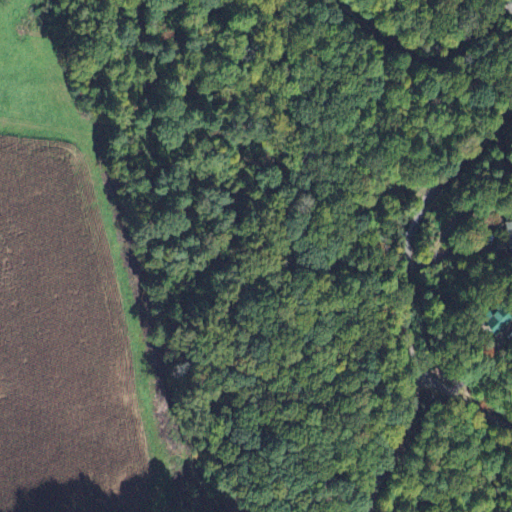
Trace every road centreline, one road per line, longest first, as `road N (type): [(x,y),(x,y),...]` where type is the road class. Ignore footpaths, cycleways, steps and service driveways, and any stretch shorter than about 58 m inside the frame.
road 1 (residential): [(511,84),(487,133),(423,207),(406,289),(410,350),(422,371),(511,426)]
road 2 (residential): [(336,0),(394,47),(426,55),(448,51),(508,0)]
road 3 (residential): [(422,371),(367,511)]
